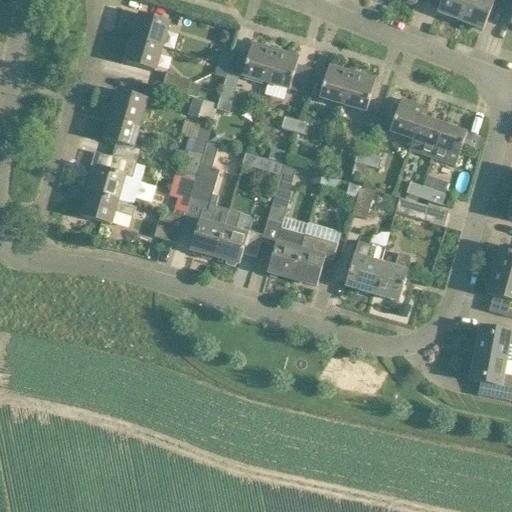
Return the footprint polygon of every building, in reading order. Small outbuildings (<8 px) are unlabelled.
[(441,0),(437,13),(459,22),(468,0),(441,0)] [(491,0),(468,0),(459,22),(482,31),(490,13),(494,1),(491,0)] [(139,14),(132,39),(161,47),(169,23),(139,14)] [(154,72),(161,47),(132,39),(125,64),(154,72)] [(242,77),(266,84),(275,51),(252,44),(242,77)] [(275,51),(266,84),(289,90),(299,58),(275,51)] [(215,76),(225,79),(226,79),(228,73),(227,72),(232,55),(221,52),(216,70),(215,76)] [(319,99),(343,106),(352,74),(328,67),(319,99)] [(238,76),(228,73),(226,79),(225,79),(218,106),(216,111),(229,114),(232,103),(230,103),(238,76)] [(352,74),(343,106),(366,112),(375,80),(352,74)] [(201,87),(190,84),(191,82),(166,75),(162,89),(197,99),(201,87)] [(117,91),(110,116),(139,124),(146,100),(117,91)] [(193,100),(188,116),(198,119),(199,118),(213,122),(216,111),(218,106),(203,102),(203,103),(193,100)] [(390,133),(412,140),(413,141),(421,119),(425,109),(401,101),(390,133)] [(132,149),(139,124),(110,116),(103,141),(132,149)] [(281,129),(293,133),(296,121),(284,118),(281,129)] [(413,141),(412,140),(408,151),(432,159),(443,127),(421,119),(413,141)] [(296,121),(293,133),(305,136),(308,125),(296,121)] [(443,127),(432,159),(455,167),(466,135),(443,127)] [(189,138),(177,176),(196,181),(200,166),(207,143),(211,132),(200,128),(196,140),(189,138)] [(211,132),(207,143),(219,147),(221,147),(225,135),(211,130),(211,132)] [(196,181),(191,199),(209,204),(218,172),(212,170),(219,147),(207,143),(200,166),(196,181)] [(272,149),(268,160),(282,164),(286,154),(272,149)] [(358,152),(348,184),(360,188),(366,167),(369,156),(358,152)] [(243,165),(280,176),(283,167),(245,155),(243,165)] [(369,156),(366,167),(379,170),(382,159),(369,156)] [(283,167),(280,176),(281,177),(293,180),(296,170),(283,167)] [(95,168),(88,192),(116,201),(124,177),(95,168)] [(169,197),(189,203),(191,199),(196,181),(177,176),(177,177),(175,177),(169,197)] [(322,177),(319,188),(330,191),(339,185),(340,182),(322,177)] [(345,195),(357,198),(360,188),(348,184),(345,195)] [(406,195),(418,199),(422,188),(410,184),(406,195)] [(374,192),(360,188),(357,198),(352,216),(366,221),(374,192)] [(422,188),(418,199),(441,207),(445,195),(422,188)] [(277,191),(268,220),(283,225),(285,218),(292,195),(289,194),(277,191)] [(135,207),(116,201),(88,192),(81,218),(110,226),(114,213),(132,218),(135,207)] [(400,199),(395,214),(424,222),(428,208),(400,199)] [(195,232),(189,253),(201,256),(202,260),(210,262),(212,260),(214,260),(224,227),(211,223),(214,214),(206,212),(202,211),(199,220),(197,224),(195,232)] [(224,227),(214,260),(226,264),(226,267),(234,269),(236,267),(238,268),(242,255),(248,234),(235,231),(240,215),(229,211),(224,227)] [(161,213),(159,220),(154,238),(177,245),(184,220),(161,213)] [(340,244),(343,233),(297,221),(294,233),(340,244)] [(267,273),(292,280),(305,236),(280,229),(267,273)] [(305,236),(292,280),(316,288),(324,260),(332,262),(337,246),(305,236)] [(345,287),(371,295),(380,263),(385,248),(370,244),(370,246),(358,243),(345,287)] [(511,251),(499,248),(493,272),(511,276),(511,251)] [(380,263),(371,295),(398,303),(411,258),(397,254),(393,266),(380,263)] [(511,276),(493,272),(486,296),(511,302),(511,276)] [(479,328),(474,355),(511,362),(511,334),(498,332),(479,328)] [(511,362),(474,355),(469,382),(499,388),(498,396),(511,398),(511,362)]
